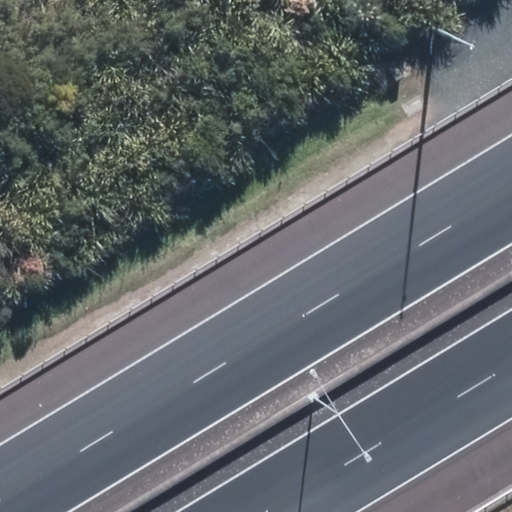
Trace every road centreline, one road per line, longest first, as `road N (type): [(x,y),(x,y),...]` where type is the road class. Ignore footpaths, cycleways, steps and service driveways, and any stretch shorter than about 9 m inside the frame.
road 1 (motorway): [(0,465),(511,154)]
road 2 (motorway): [(511,360),(264,511)]
